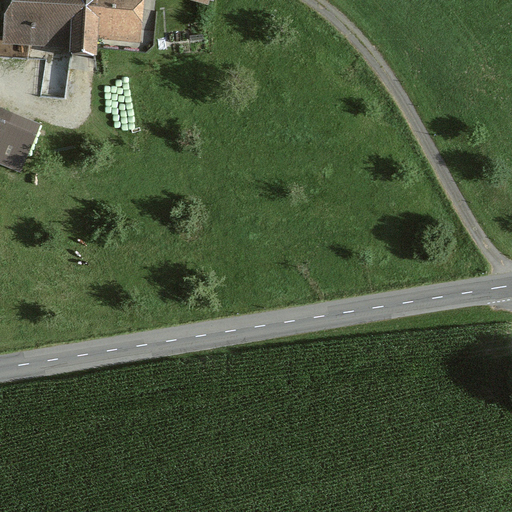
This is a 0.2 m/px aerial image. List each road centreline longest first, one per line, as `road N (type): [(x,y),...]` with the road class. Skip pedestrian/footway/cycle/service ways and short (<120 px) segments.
road 1 (tertiary): [(0,368),(511,284)]
road 2 (unclassified): [(313,0),(388,76),(511,277)]
